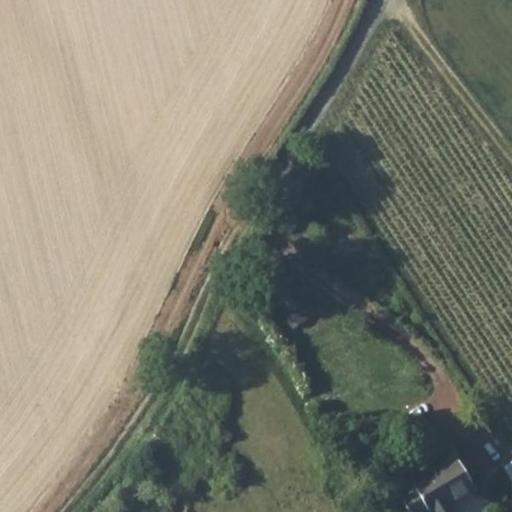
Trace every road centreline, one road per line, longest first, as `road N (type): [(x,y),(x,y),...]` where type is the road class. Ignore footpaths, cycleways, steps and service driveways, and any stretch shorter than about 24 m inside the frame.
road 1 (track): [(42,511),(150,382),(275,192)]
road 2 (unclassified): [(275,192),(380,0)]
